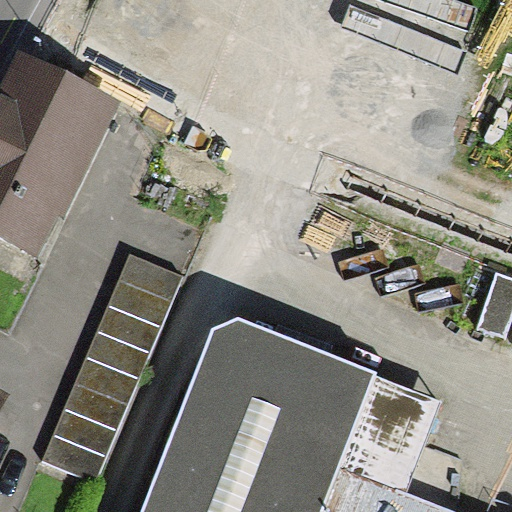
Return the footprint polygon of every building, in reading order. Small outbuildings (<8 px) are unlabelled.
[(124,108),(18,58),(0,96),(0,248),(36,265),(57,222),(67,227),(124,108)] [(185,281),(131,258),(42,464),(96,487),(185,281)] [(511,322),(511,282),(496,277),(477,334),(505,343),(511,322)] [(238,329),(211,344),(145,511),(432,511),(408,503),(442,412),(238,329)] [(0,425),(11,406),(0,399),(0,425)]
